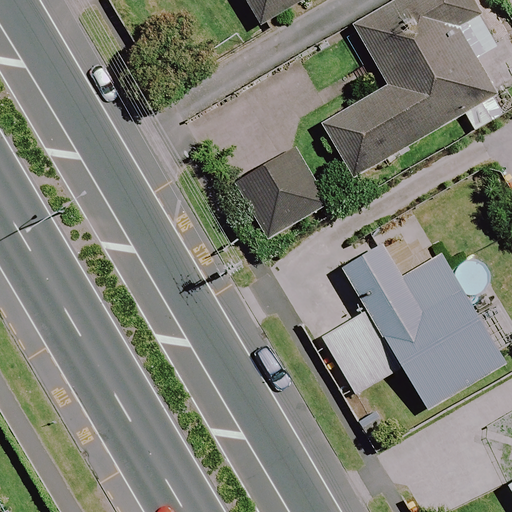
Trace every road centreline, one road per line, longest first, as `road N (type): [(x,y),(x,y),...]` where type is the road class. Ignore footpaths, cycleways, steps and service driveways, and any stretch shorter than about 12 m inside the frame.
road 1 (trunk): [(8,0),(307,511)]
road 2 (trunk): [(188,511),(0,191)]
